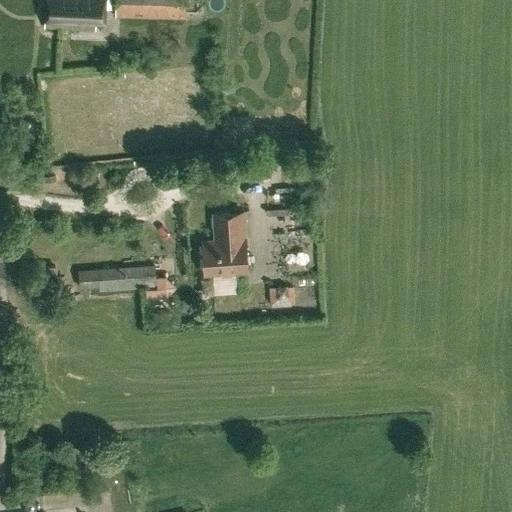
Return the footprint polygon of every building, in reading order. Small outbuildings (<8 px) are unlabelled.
[(95,23),(105,23),(105,0),(45,0),(44,27),(95,30),(95,23)] [(124,0),(124,17),(196,18),(196,0),(124,0)] [(216,238),(203,239),(204,271),(248,268),(246,236),(244,237),(242,209),(214,211),(216,238)] [(99,288),(157,284),(155,263),(78,268),(79,286),(99,284),(99,288)] [(34,288),(57,288),(57,264),(33,264),(34,288)]
